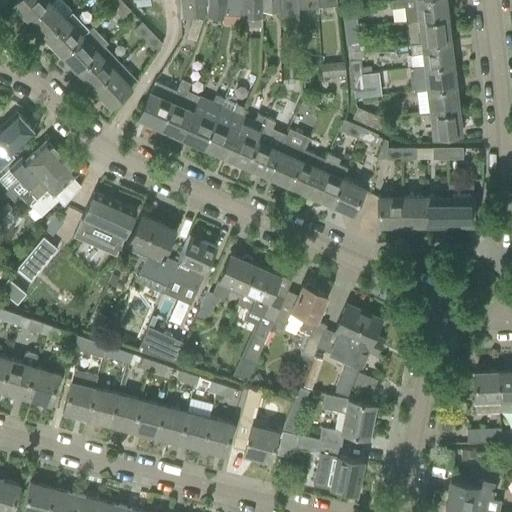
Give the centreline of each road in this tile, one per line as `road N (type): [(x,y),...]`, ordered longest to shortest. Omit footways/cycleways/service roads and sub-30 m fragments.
road 1 (residential): [(433,327),(427,304),(406,285),(99,148),(0,63)]
road 2 (residential): [(307,511),(0,431)]
road 3 (residential): [(511,308),(484,0)]
road 4 (residential): [(397,511),(433,327)]
